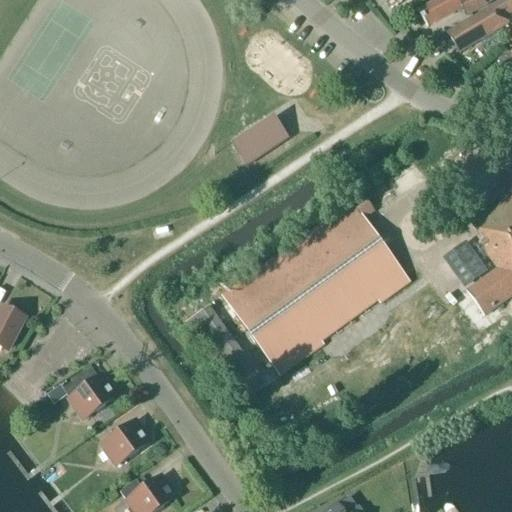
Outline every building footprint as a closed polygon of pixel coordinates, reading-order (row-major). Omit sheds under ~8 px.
[(440,0),(418,12),(427,29),(462,10),(466,18),(487,7),(483,0),(440,0)] [(511,0),(509,0),(498,7),(497,6),(446,36),(458,57),(509,26),(504,17),(511,11),(511,0)] [(246,168),(287,141),(274,120),(233,147),(246,168)] [(498,271),(467,293),(485,318),(511,298),(511,191),(507,195),(511,200),(478,223),(472,227),(476,231),(483,241),(479,244),(498,271)] [(295,362),(412,280),(367,216),(376,209),(364,193),(277,254),(284,264),(254,285),(265,299),(277,291),(291,312),(284,317),(291,327),(283,332),(292,345),(285,349),(295,362)] [(0,349),(6,353),(23,320),(3,310),(0,315),(0,349)] [(99,381),(91,371),(62,392),(84,422),(95,414),(96,415),(105,409),(104,407),(116,399),(102,379),(99,381)] [(129,461),(138,455),(137,453),(149,445),(134,425),(102,448),(116,468),(128,460),(129,461)] [(174,500),(160,480),(143,492),(136,483),(121,494),(133,511),(160,511),(163,510),(162,508),(174,500)] [(351,511),(355,510),(348,500),(331,511),(351,511)]
